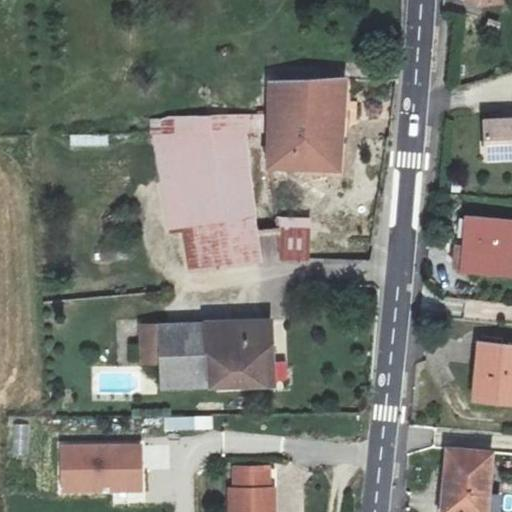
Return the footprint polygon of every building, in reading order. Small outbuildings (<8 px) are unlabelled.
[(463,0),(474,0),(482,0),(484,8),(503,7),(502,0),(463,0)] [(268,84),(267,170),(340,172),(348,80),(268,84)] [(265,132),(264,115),(150,120),(151,138),(167,233),(180,231),(256,218),(245,133),(265,132)] [(511,119),(485,121),(488,160),(511,158),(511,119)] [(71,134),(71,148),(109,148),(109,134),(71,134)] [(256,218),(180,231),(187,276),(261,263),(256,218)] [(278,218),(280,259),(308,259),(310,219),(278,218)] [(511,221),(467,219),(463,275),(511,277),(511,221)] [(207,323),(213,388),(273,385),(271,320),(207,323)] [(160,390),(213,388),(207,323),(140,325),(141,364),(160,363),(160,390)] [(511,346),(479,344),(474,401),(511,404),(511,346)] [(213,431),(212,415),(164,417),(165,433),(213,431)] [(63,447),(63,491),(141,490),(140,446),(63,447)] [(446,449),(442,511),(484,511),(488,452),(446,449)] [(229,488),(228,511),(274,511),(274,488),(266,488),(266,465),(237,466),(237,488),(229,488)]
